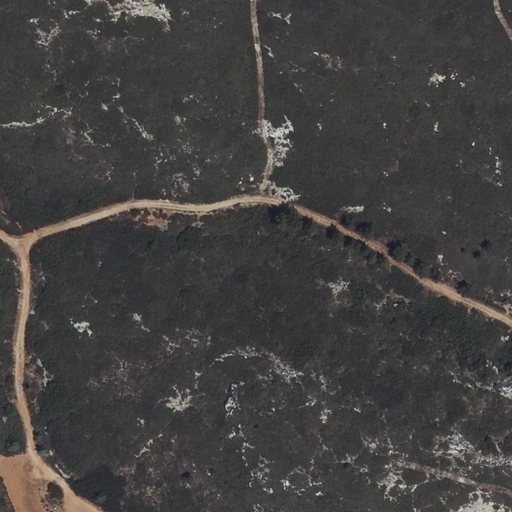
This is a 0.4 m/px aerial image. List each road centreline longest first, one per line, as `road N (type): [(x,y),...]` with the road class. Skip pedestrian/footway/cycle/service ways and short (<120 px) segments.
road 1 (track): [(0,232),(20,241),(142,203),(207,208),(254,197),(294,206),(511,323)]
road 2 (track): [(20,241),(18,386),(38,455),(80,511)]
